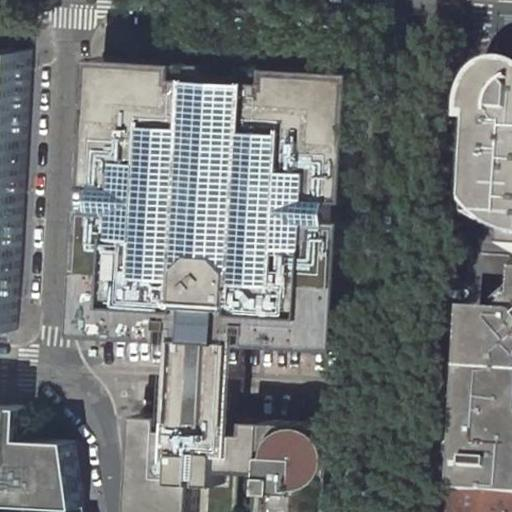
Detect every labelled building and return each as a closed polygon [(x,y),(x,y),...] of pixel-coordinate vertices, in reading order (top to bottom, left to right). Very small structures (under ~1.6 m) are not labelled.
[(0,328),(18,330),(34,49),(0,46),(0,328)] [(103,66),(97,168),(98,169),(111,170),(108,219),(96,218),(94,219),(89,321),(91,321),(98,330),(98,334),(191,339),(263,342),(341,347),(341,344),(351,337),(352,337),(358,233),(345,232),(347,184),(361,184),(367,81),(365,81),(357,72),(357,70),(254,63),(253,78),(218,77),(219,61),(115,54),(115,58),(106,66),(103,66)] [(511,82),(506,84),(501,88),(495,96),(491,106),(490,110),(489,135),(499,136),(501,115),(496,114),(497,111),(497,108),(499,103),(501,99),(502,97),(504,95),(505,93),(507,92),(510,90),(511,88),(511,82)] [(499,136),(489,135),(484,226),(511,227),(511,88),(510,90),(507,92),(505,93),(504,95),(502,97),(501,99),(499,103),(497,108),(497,111),(496,114),(501,115),(499,136)] [(511,303),(494,318),(507,319),(511,314),(511,303)] [(477,376),(479,378),(481,379),(482,379),(511,381),(511,314),(507,319),(494,318),(478,317),(477,338),(484,339),(482,369),(478,371),(477,373),(477,376)] [(263,342),(191,339),(189,376),(187,414),(259,417),(261,381),(263,342)] [(511,381),(482,379),(481,395),(480,412),(505,413),(505,421),(511,421),(511,381)] [(89,511),(80,440),(25,437),(26,405),(0,403),(0,494),(28,496),(27,511),(89,511)] [(274,471),(277,418),(259,417),(187,414),(157,412),(156,415),(147,423),(145,423),(143,472),(140,511),(241,511),(244,469),(274,471)] [(473,412),(472,429),(469,484),(482,485),(482,501),(511,502),(511,421),(505,421),(505,413),(480,412),(473,412)] [(342,511),(348,422),(277,418),(274,471),(272,511),(342,511)] [(482,485),(469,484),(468,500),(482,501),(482,485)] [(511,511),(511,502),(482,501),(468,500),(467,511),(511,511)]
